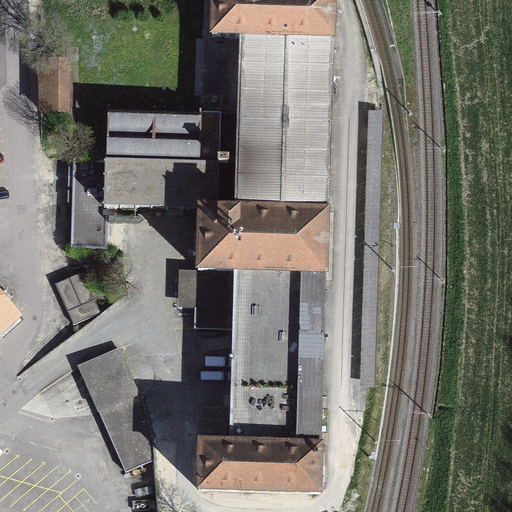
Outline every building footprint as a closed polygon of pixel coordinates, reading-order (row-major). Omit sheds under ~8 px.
[(200,208),(200,210),(198,229),(199,229),(198,271),(204,271),(204,283),(190,283),(190,295),(203,296),(203,308),(195,308),(194,329),(234,330),(230,443),(200,442),(199,490),(320,494),(334,0),(213,0),(212,37),(242,38),(240,114),(237,209),(200,208)] [(41,60),(41,111),(67,111),(67,60),(41,60)] [(74,159),(71,248),(106,249),(107,207),(200,210),(200,208),(237,209),(240,114),(106,111),(106,161),(74,159)] [(375,386),(384,117),(369,116),(361,386),(375,386)] [(100,313),(82,272),(55,284),(73,325),(100,313)] [(0,329),(17,314),(0,295),(0,329)] [(99,411),(138,394),(119,349),(79,367),(98,411),(99,411)] [(138,394),(99,411),(126,473),(154,461),(152,438),(140,393),(138,394)]
